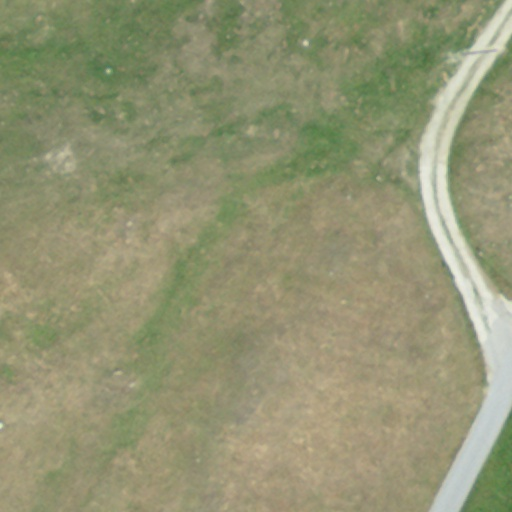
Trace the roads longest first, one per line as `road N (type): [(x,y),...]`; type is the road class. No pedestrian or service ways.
road 1 (track): [(511,354),(433,209),(440,125),(511,19)]
road 2 (track): [(444,511),(511,353)]
